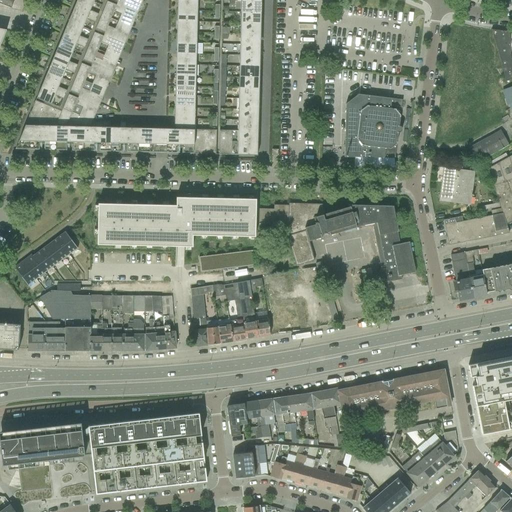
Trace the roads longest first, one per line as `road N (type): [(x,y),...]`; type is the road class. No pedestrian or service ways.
road 1 (primary): [(0,397),(246,379),(511,330)]
road 2 (primary): [(511,314),(215,368),(0,377)]
road 3 (residential): [(152,118),(160,109),(165,5),(157,1),(149,4),(120,94),(127,115),(137,118)]
road 4 (residential): [(442,313),(186,356)]
road 5 (residential): [(212,397),(452,354)]
road 6 (residential): [(0,412),(212,397)]
road 7 (residential): [(186,356),(0,361)]
road 8 (residential): [(415,184),(438,2)]
road 9 (residential): [(266,0),(263,180)]
road 10 (residential): [(158,178),(0,172)]
road 11 (residential): [(223,493),(71,511)]
road 12 (residential): [(415,184),(263,180)]
road 13 (residential): [(442,313),(415,184)]
road 14 (residential): [(343,511),(265,489),(223,493)]
